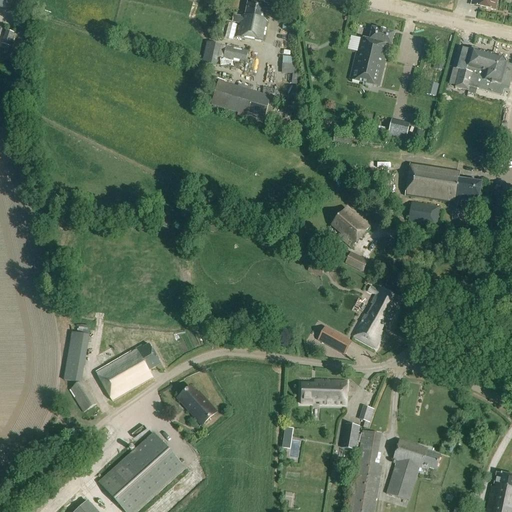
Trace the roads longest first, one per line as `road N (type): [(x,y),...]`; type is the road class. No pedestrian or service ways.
road 1 (residential): [(110,417),(216,353),(365,369),(397,363)]
road 2 (residential): [(397,363),(482,289),(511,176)]
road 3 (unclassified): [(511,34),(359,0)]
road 4 (track): [(2,511),(110,417)]
road 5 (residential): [(511,408),(465,382),(397,363)]
